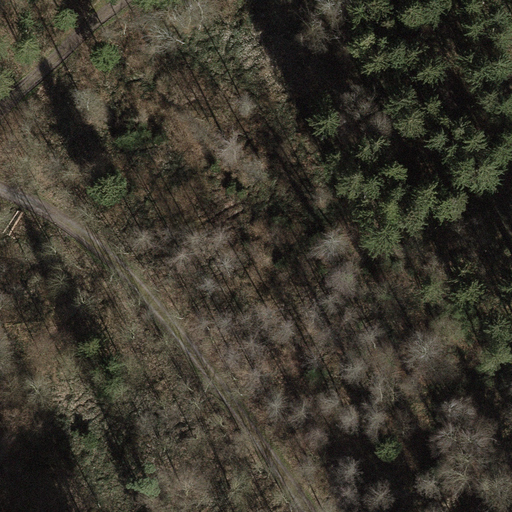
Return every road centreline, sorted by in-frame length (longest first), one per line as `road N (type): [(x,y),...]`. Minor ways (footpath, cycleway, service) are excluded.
road 1 (track): [(0,186),(61,208),(124,253),(307,511)]
road 2 (track): [(407,0),(511,222)]
road 3 (track): [(0,106),(102,0)]
